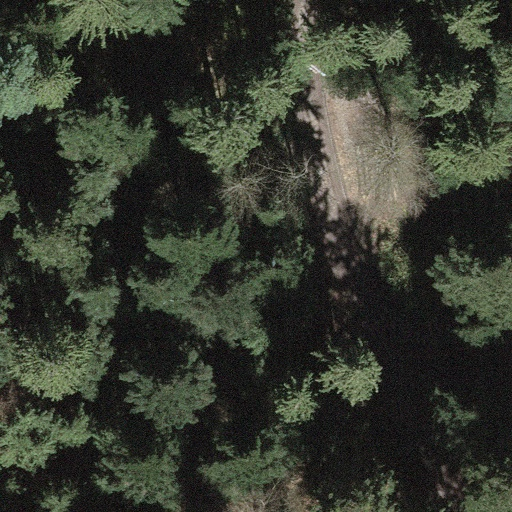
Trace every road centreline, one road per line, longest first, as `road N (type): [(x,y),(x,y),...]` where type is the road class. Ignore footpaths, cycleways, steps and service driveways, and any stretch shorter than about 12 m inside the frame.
road 1 (track): [(358,314),(301,126),(295,0)]
road 2 (track): [(358,314),(435,357),(511,384)]
road 3 (track): [(425,462),(358,314)]
